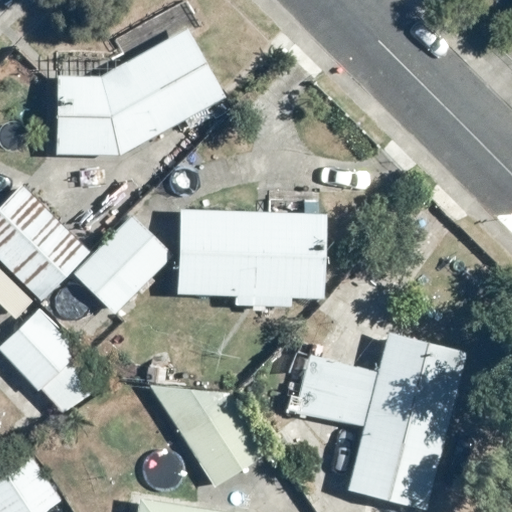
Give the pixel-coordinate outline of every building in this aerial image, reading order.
[(101,77),(58,76),(56,154),(120,155),(227,98),(190,29),(101,77)] [(86,251),(18,182),(0,199),(0,261),(37,299),(86,251)] [(328,214),(180,209),(177,294),(325,299),(328,214)] [(171,255),(131,213),(71,271),(111,312),(171,255)] [(99,379),(38,305),(0,339),(0,348),(60,414),(99,379)] [(469,354),(390,333),(348,491),(427,511),(469,354)] [(267,451),(241,410),(187,443),(212,485),(267,451)] [(40,511),(59,500),(26,447),(0,463),(0,511),(40,511)] [(230,511),(141,498),(138,511),(230,511)]
